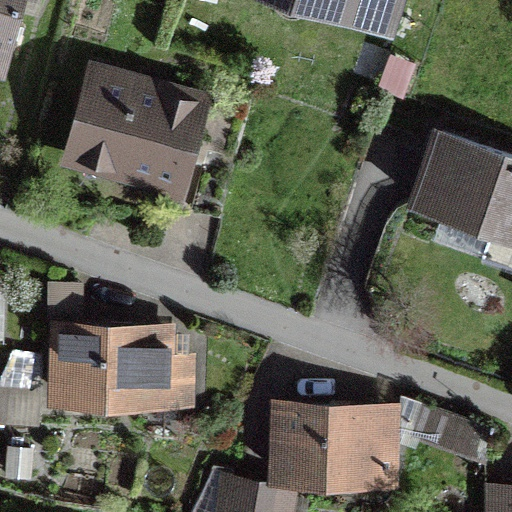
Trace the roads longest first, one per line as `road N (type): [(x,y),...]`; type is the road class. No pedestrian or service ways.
road 1 (residential): [(327,346),(0,226)]
road 2 (residential): [(391,152),(327,346)]
road 3 (residential): [(511,410),(327,346)]
